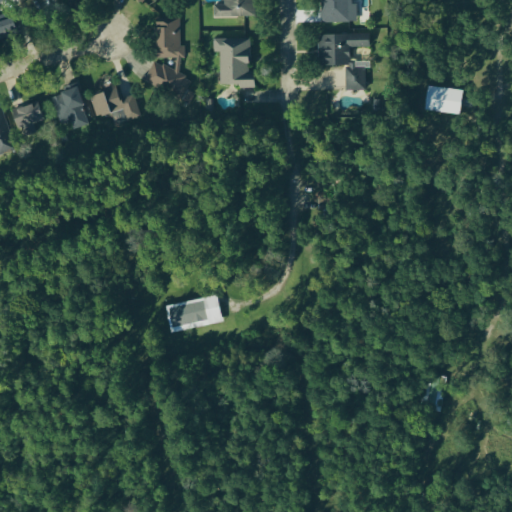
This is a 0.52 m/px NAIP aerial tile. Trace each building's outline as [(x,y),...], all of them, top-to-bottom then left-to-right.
[(30,0),(33,8),(55,0),(30,0)] [(256,18),(255,0),(222,0),(223,6),(214,7),(214,19),(256,18)] [(321,0),(322,24),(357,24),(357,3),(350,4),(349,0),(321,0)] [(0,40),(19,36),(13,14),(0,17),(0,40)] [(145,84),(180,100),(184,100),(192,81),(180,76),(181,66),(185,56),(185,49),(180,46),(180,19),(158,19),(157,60),(153,65),(145,84)] [(370,49),(370,36),(319,35),(318,68),(350,68),(351,49),(370,49)] [(214,41),(214,54),(220,54),(221,87),(241,87),(241,90),(257,90),(257,74),(251,74),(251,40),(214,41)] [(346,93),(367,92),(366,71),(346,71),(346,93)] [(427,86),(462,90),(459,115),(424,110),(427,86)] [(90,95),(97,120),(112,116),(114,123),(126,120),(127,123),(141,119),(135,96),(119,101),(115,88),(90,95)] [(44,123),(40,105),(14,110),(19,136),(35,133),(33,125),(44,123)] [(0,156),(15,153),(4,112),(0,112),(0,156)] [(218,297),(223,324),(170,335),(164,308),(218,297)] [(444,383),(424,381),(422,412),(441,414),(444,383)]
